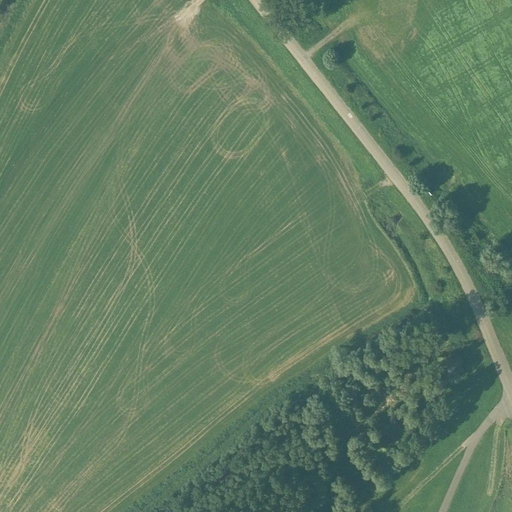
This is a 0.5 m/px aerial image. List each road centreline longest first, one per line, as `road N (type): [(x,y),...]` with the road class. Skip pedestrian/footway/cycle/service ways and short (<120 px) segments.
road 1 (unclassified): [(511,389),(473,296),(424,216),(252,0)]
road 2 (unclassified): [(443,511),(475,435),(511,395)]
